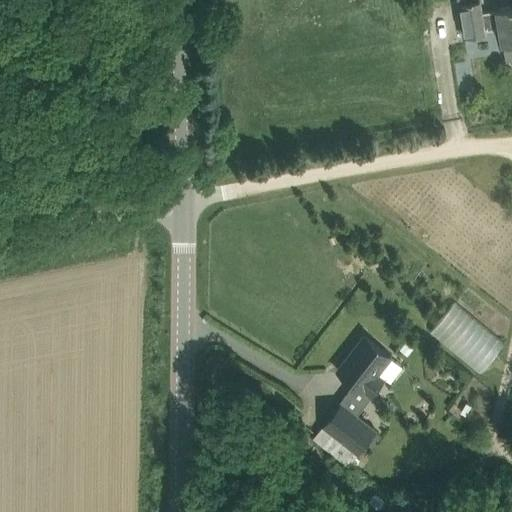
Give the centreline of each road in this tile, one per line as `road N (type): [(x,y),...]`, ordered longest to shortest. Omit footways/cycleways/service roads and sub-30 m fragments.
road 1 (unclassified): [(181,204),(511,139)]
road 2 (tertiary): [(179,511),(181,204)]
road 3 (tertiary): [(181,204),(178,0)]
road 4 (unclassified): [(0,242),(181,204)]
